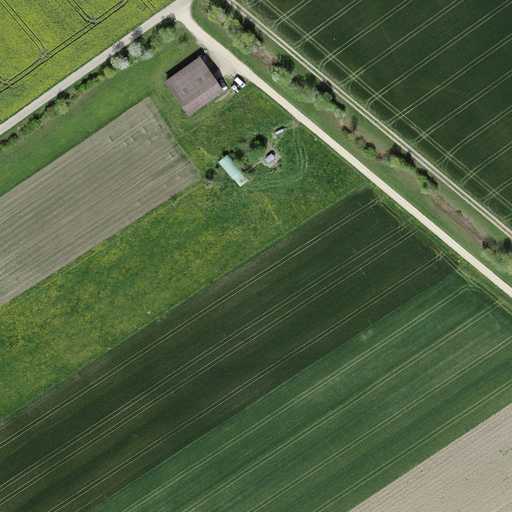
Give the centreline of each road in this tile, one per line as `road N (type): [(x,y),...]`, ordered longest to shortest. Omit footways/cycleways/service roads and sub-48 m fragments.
road 1 (track): [(511,295),(171,8)]
road 2 (track): [(231,0),(511,237)]
